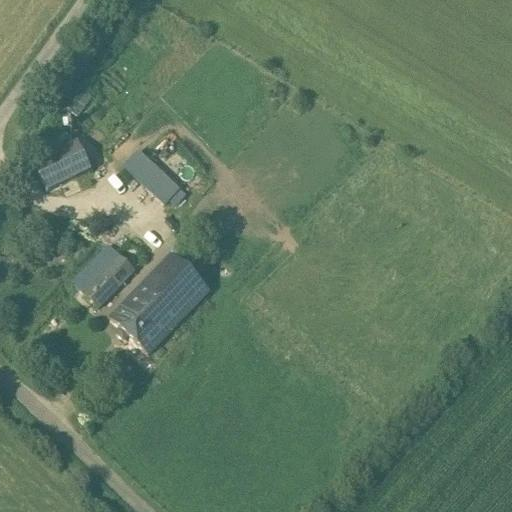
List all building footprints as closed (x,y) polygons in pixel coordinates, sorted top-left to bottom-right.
[(77,145),(33,166),(47,194),(90,173),(77,145)] [(178,194),(141,159),(126,174),(162,210),(178,194)] [(171,259),(133,298),(171,335),(208,295),(171,259)] [(119,261),(98,283),(89,274),(75,289),(98,312),(134,275),(119,261)] [(171,335),(133,298),(110,323),(148,359),(171,335)] [(55,316),(38,336),(49,346),(66,326),(55,316)]
